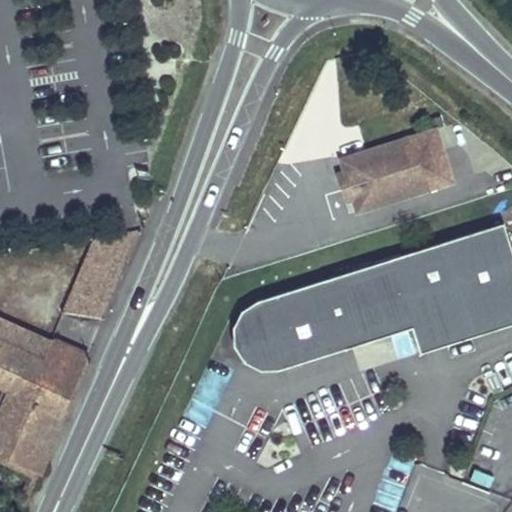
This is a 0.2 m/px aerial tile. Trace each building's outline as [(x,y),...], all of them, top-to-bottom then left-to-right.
[(413,137),(342,159),(345,172),(347,178),(351,180),(354,189),(352,193),(354,199),(358,211),(429,189),(413,137)] [(345,172),(338,174),(347,201),(354,199),(352,193),(354,189),(351,180),(347,178),(345,172)] [(511,325),(511,282),(495,227),(253,303),(238,314),(231,331),(233,350),(243,365),(260,373),(278,371),(338,352),(334,339),(376,326),(380,339),(403,331),(411,357),(511,325)] [(0,320),(0,340),(43,359),(51,344),(0,320)] [(380,339),(376,326),(334,339),(338,352),(380,339)] [(0,340),(0,384),(10,389),(0,411),(0,455),(40,474),(88,357),(52,341),(51,344),(43,359),(0,340)]
